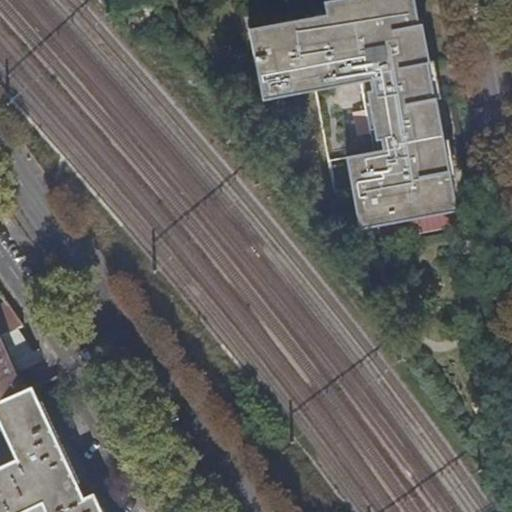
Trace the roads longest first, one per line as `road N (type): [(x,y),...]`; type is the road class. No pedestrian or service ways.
road 1 (residential): [(256,511),(0,153)]
road 2 (residential): [(0,257),(166,511)]
road 3 (residential): [(465,0),(511,234)]
